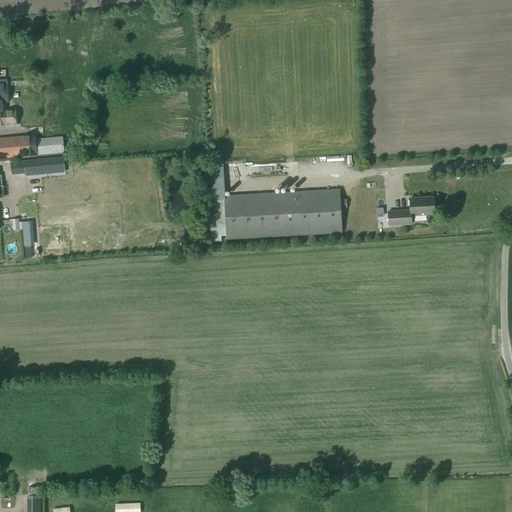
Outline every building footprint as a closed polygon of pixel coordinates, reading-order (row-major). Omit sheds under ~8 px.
[(6,84),(0,84),(0,125),(11,125),(10,111),(0,111),(0,100),(7,100),(6,84)] [(23,137),(0,139),(0,158),(25,157),(23,137)] [(63,138),(35,140),(35,156),(64,153),(63,138)] [(52,160),(11,164),(13,175),(27,174),(27,178),(53,175),(52,160)] [(221,173),(209,174),(211,196),(223,195),(221,173)] [(338,190),(223,196),(225,240),(340,233),(339,210),(338,200),(338,190)] [(409,211),(386,212),(387,225),(410,224),(410,216),(433,214),(432,197),(408,199),(409,211)] [(30,246),(29,222),(22,223),(24,247),(30,246)] [(111,501),(111,511),(113,511),(137,511),(137,500),(111,501)]
